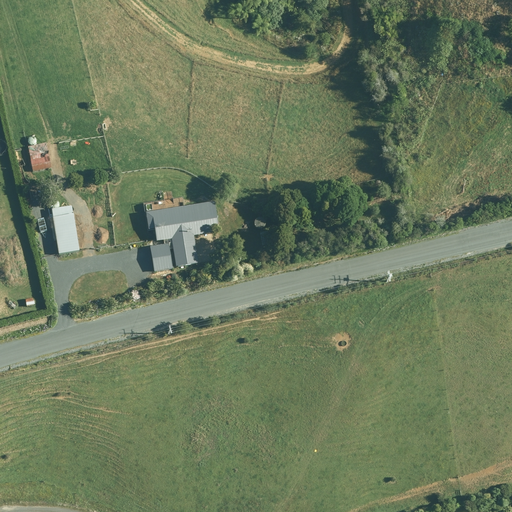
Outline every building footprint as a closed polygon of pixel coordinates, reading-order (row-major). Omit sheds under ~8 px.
[(50,170),(44,142),(28,146),(33,173),(50,170)] [(195,248),(193,238),(214,234),(213,228),(219,227),(215,202),(144,214),(147,232),(154,231),(156,244),(170,241),(175,268),(198,265),(197,261),(204,260),(202,247),(195,248)] [(56,241),(58,257),(80,254),(73,207),(62,208),(61,204),(50,206),(54,231),(50,232),(51,242),(56,241)] [(258,216),(251,225),(261,233),(269,224),(258,216)] [(172,270),(168,246),(150,249),(153,273),(172,270)]
